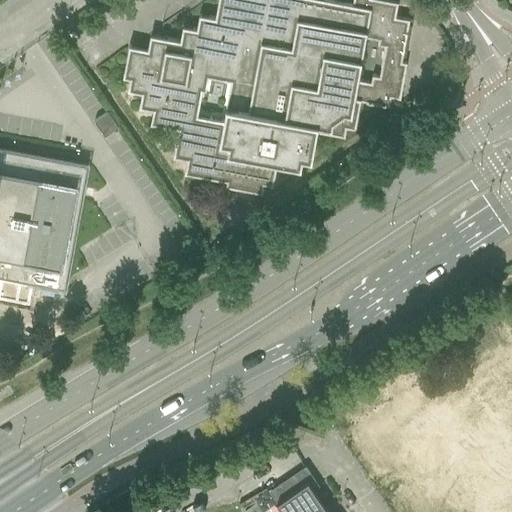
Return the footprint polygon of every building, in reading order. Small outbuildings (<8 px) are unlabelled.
[(184,172),(214,178),(225,180),(224,185),(261,192),(263,183),(272,184),(277,161),(300,165),(302,156),(311,158),(316,130),(344,135),(346,126),(355,128),(360,100),(389,105),(390,96),(399,98),(406,62),(401,61),(409,18),(395,16),(397,2),(386,0),(218,0),(217,1),(214,17),(198,14),(196,28),(182,25),(179,40),(166,37),(164,47),(163,47),(163,46),(163,45),(162,44),(162,43),(161,42),(160,42),(159,42),(157,42),(156,43),(156,44),(155,44),(155,45),(149,44),(148,48),(128,45),(122,76),(129,78),(127,90),(141,92),(138,106),(152,109),(150,123),(178,128),(172,156),(187,158),(184,172)] [(107,111),(93,120),(100,129),(100,131),(104,136),(117,126),(114,121),(107,111)] [(0,277),(64,289),(87,164),(0,148),(0,277)] [(462,412),(488,396),(511,433),(511,511),(511,339),(505,328),(353,423),(348,445),(365,473),(372,475),(460,419),(462,412)] [(452,461),(385,503),(391,511),(441,511),(472,493),(452,461)] [(274,487),(269,491),(277,501),(284,511),(309,511),(321,504),(306,481),(311,478),(304,467),(274,487)]
